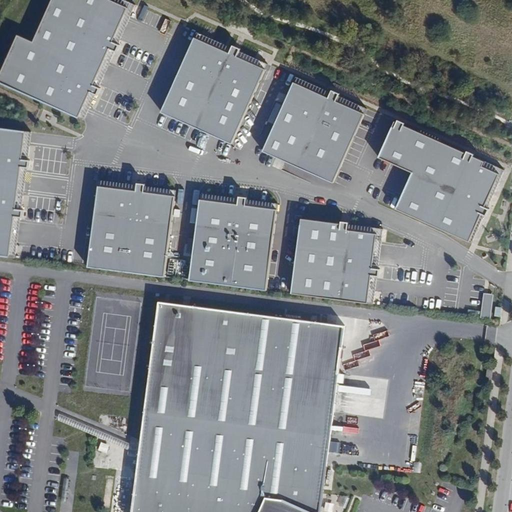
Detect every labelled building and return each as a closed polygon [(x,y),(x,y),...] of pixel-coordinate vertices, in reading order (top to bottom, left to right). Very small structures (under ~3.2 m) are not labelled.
[(133,6),(119,0),(55,0),(36,46),(20,40),(0,83),(0,84),(80,120),(133,6)] [(232,57),(197,42),(164,115),(235,146),(267,73),(239,60),(243,52),(236,49),(232,57)] [(328,101),(293,86),(262,155),(332,186),(363,117),(335,105),(339,97),(331,93),(328,101)] [(339,96),(337,102),(364,113),(366,107),(339,96)] [(484,165),(394,125),(378,160),(413,175),(396,212),(468,244),(497,178),(481,171),(484,165)] [(28,133),(0,129),(0,260),(13,262),(28,133)] [(139,194),(101,189),(91,271),(167,281),(177,199),(147,195),(148,188),(140,187),(139,194)] [(238,208),(199,203),(189,283),(265,293),(276,213),(244,209),(245,201),(238,201),(238,208)] [(348,227),(300,222),(291,297),(365,306),(374,238),(347,235),(348,227)] [(480,317),(490,319),(494,294),(484,293),(480,317)] [(343,323),(158,300),(132,511),(317,511),(318,511),(343,323)]
